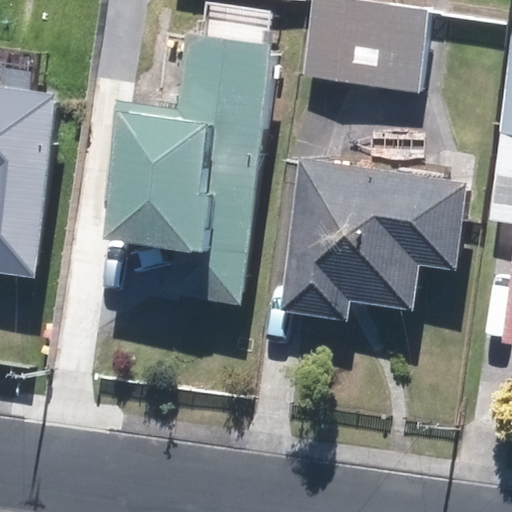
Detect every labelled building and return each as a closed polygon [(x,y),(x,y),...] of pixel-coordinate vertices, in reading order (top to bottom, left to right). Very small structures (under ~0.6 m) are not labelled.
[(159,0),(111,0),(104,57),(151,64),(159,0)] [(386,0),(324,0),(313,77),(428,95),(442,9),(386,0)] [(160,295),(240,306),(275,45),(189,33),(178,111),(117,103),(99,237),(166,246),(160,295)] [(75,95),(0,84),(0,274),(49,281),(75,95)] [(511,111),(497,223),(511,225),(511,111)] [(481,184),(314,159),(292,312),(359,322),(362,301),(425,310),(432,266),(467,271),(481,184)]
